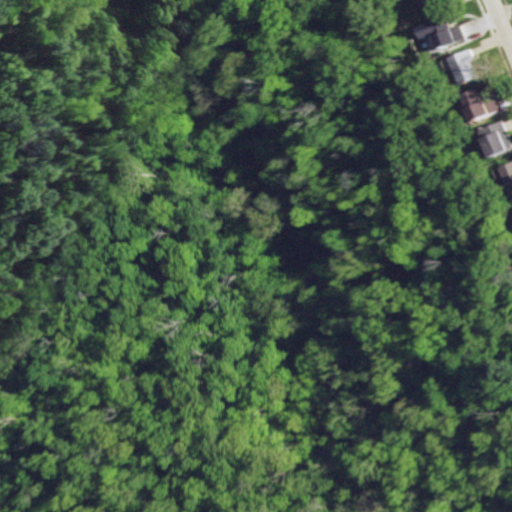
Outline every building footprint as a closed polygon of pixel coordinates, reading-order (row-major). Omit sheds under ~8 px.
[(424,0),(429,13),(450,6),(447,0),(424,0)] [(449,15),(429,23),(442,53),(470,41),(463,25),(455,28),(449,15)] [(470,49),(447,59),(460,87),(483,76),(470,49)] [(484,84),(459,96),(474,129),(505,115),(497,98),(492,100),(484,84)] [(484,132),(494,158),(511,150),(511,138),(506,123),(484,132)] [(511,160),(498,167),(511,198),(511,160)]
